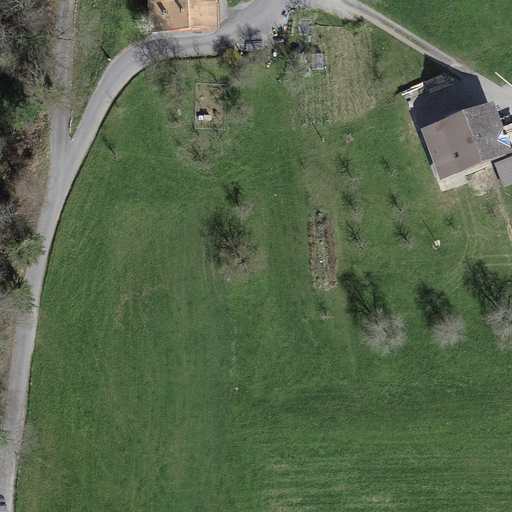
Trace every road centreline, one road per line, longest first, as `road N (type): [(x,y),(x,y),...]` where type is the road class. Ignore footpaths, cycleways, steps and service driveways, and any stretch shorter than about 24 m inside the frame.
road 1 (track): [(55,178),(123,57),(160,42),(217,40),(270,0)]
road 2 (track): [(55,178),(0,460)]
road 3 (track): [(342,0),(511,103)]
road 4 (track): [(69,0),(55,178)]
